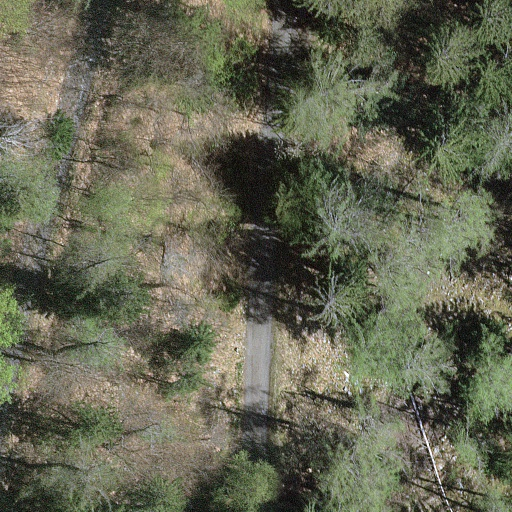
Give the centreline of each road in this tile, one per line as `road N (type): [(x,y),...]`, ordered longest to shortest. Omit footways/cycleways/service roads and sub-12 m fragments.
road 1 (track): [(251,511),(255,275),(274,0)]
road 2 (track): [(96,0),(0,380)]
